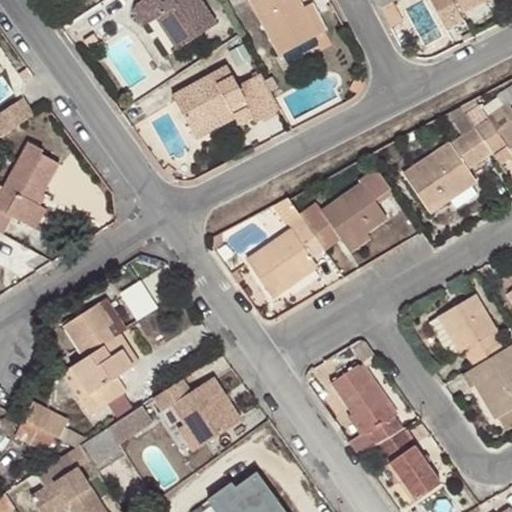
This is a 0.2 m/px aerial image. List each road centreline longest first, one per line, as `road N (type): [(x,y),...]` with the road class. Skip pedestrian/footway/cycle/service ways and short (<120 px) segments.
road 1 (residential): [(11,0),(166,215)]
road 2 (residential): [(166,215),(400,95)]
road 3 (residential): [(486,474),(363,303)]
road 4 (residential): [(0,311),(166,215)]
road 5 (residential): [(264,359),(372,511)]
road 6 (residential): [(166,215),(264,359)]
road 7 (residential): [(363,303),(511,220)]
road 8 (unknown): [(183,511),(188,494),(235,456),(266,457),(281,470)]
road 9 (residential): [(400,95),(511,41)]
